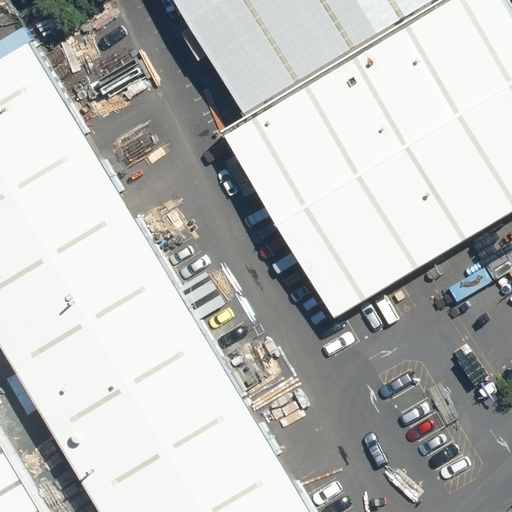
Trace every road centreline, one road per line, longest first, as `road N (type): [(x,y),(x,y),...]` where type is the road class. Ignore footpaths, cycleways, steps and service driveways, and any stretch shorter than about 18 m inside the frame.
road 1 (unknown): [(88,511),(0,366),(0,3),(7,0)]
road 2 (unknown): [(76,0),(127,43),(312,354)]
road 3 (unknown): [(511,462),(447,361),(511,322)]
road 4 (unknown): [(312,354),(407,511)]
road 5 (unknown): [(312,354),(399,307),(421,320),(447,361)]
